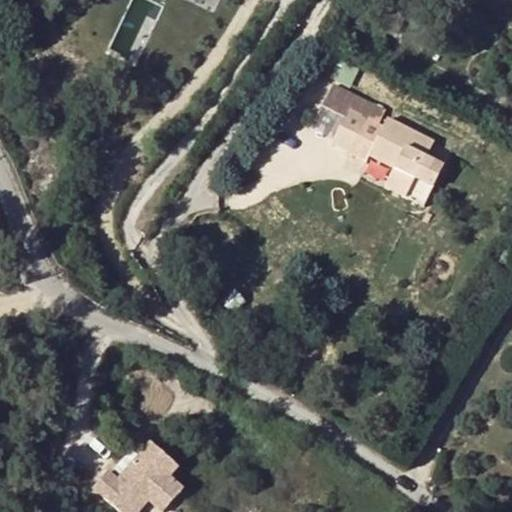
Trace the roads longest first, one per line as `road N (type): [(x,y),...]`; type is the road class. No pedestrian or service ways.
road 1 (unclassified): [(0,173),(36,255),(69,300),(297,416),(440,511)]
road 2 (unknown): [(403,487),(506,297)]
